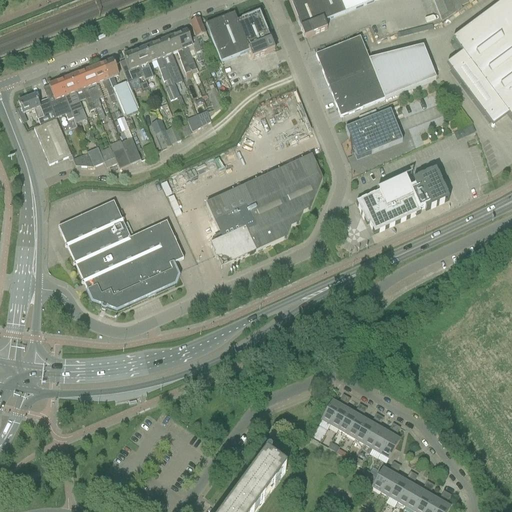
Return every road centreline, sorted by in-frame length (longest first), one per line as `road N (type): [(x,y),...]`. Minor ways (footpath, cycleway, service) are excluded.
road 1 (unclassified): [(29,284),(56,291),(83,319),(126,331),(311,251),(339,185),(269,0)]
road 2 (secondary): [(27,391),(89,392),(162,379),(252,341),(328,287)]
road 3 (secondary): [(328,287),(125,370),(32,368)]
road 4 (unclassified): [(334,377),(355,320),(378,289),(511,221)]
road 5 (unclassified): [(0,83),(219,0)]
road 6 (residential): [(334,377),(257,404),(182,511)]
road 7 (secondary): [(328,287),(511,203)]
road 8 (residential): [(470,511),(469,496),(411,419),(334,377)]
road 9 (unclassified): [(29,284),(31,198),(0,109)]
